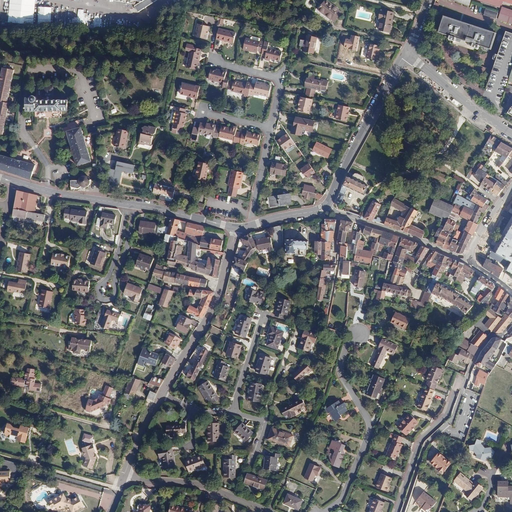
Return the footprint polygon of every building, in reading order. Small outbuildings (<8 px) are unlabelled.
[(8,10),(7,22),(33,24),(34,0),(7,0),(6,10),(8,10)] [(134,0),(142,1),(134,7),(138,13),(158,0),(134,0)] [(341,12),(338,10),(338,9),(326,0),(325,0),(318,10),(330,20),(331,19),(334,22),(341,12)] [(50,24),(51,7),(38,7),(37,24),(50,24)] [(511,10),(501,7),(498,19),(511,23),(511,10)] [(485,9),(484,16),(497,19),(498,12),(485,9)] [(389,33),(394,13),(381,10),(379,19),(381,19),(378,30),(389,33)] [(454,43),(458,45),(466,47),(471,49),(470,52),(469,53),(476,56),(477,52),(488,56),(494,40),(441,21),(436,37),(447,41),(445,45),(452,47),(453,46),(454,43)] [(206,39),(207,34),(206,33),(207,31),(208,32),(209,27),(199,24),(196,36),(206,39)] [(219,29),(217,39),(221,40),(221,39),(225,40),(224,41),(233,43),(236,33),(219,29)] [(313,54),(317,38),(307,35),(304,52),(313,54)] [(511,78),(510,77),(511,71),(511,39),(504,37),(481,100),(499,107),(508,82),(511,83),(511,78)] [(258,51),(262,52),(264,42),(260,41),(260,42),(251,40),(246,39),(243,49),(248,51),(249,50),(257,52),(258,51)] [(262,52),(262,54),(266,55),(265,60),(270,61),(270,59),(280,61),(282,52),(268,49),(269,42),(265,41),(264,42),(262,52)] [(377,52),(379,53),(380,47),(370,45),(369,50),(367,50),(365,58),(376,60),(377,52)] [(199,57),(200,58),(202,50),(193,48),(192,52),(190,51),(186,67),(196,70),(198,62),(197,61),(199,57)] [(0,138),(2,139),(2,135),(6,135),(11,104),(9,103),(14,70),(3,68),(0,88),(0,138)] [(213,70),(211,69),(208,79),(224,83),(222,88),(226,89),(229,78),(225,77),(226,72),(221,70),(220,72),(216,70),(213,70)] [(314,97),(316,89),(316,88),(327,90),(329,81),(322,80),(321,81),(314,80),(315,75),(310,74),(308,82),(309,83),(308,87),(306,95),(314,97)] [(243,97),(248,98),(249,94),(251,84),(247,83),(247,84),(246,85),(239,83),(239,82),(234,81),(234,82),(232,89),(231,91),(232,91),(240,93),(244,94),(243,97)] [(256,85),(251,84),(249,94),(253,96),(253,95),(254,93),(259,95),(268,97),(271,86),(265,85),(262,85),(262,83),(256,82),(256,85)] [(197,99),(200,86),(195,85),(195,87),(183,84),(180,94),(193,97),(192,98),(197,99)] [(68,111),(68,100),(61,101),(61,100),(52,100),(52,97),(53,97),(53,87),(42,87),(43,98),(43,100),(37,100),(37,99),(36,98),(36,97),(35,97),(34,96),(33,96),(32,96),(31,97),(30,98),(25,98),(26,112),(68,111)] [(313,100),(300,97),(298,106),(300,107),(299,111),(309,113),(310,108),(311,108),(313,100)] [(349,113),(350,108),(339,105),(336,120),(347,122),(348,117),(349,118),(350,113),(349,113)] [(186,109),(176,107),(175,111),(177,112),(174,123),(172,128),(173,128),(181,130),(182,130),(183,125),(184,125),(187,114),(185,114),(186,109)] [(306,127),(306,130),(312,132),(314,121),(296,117),(294,127),(292,127),(291,133),(301,135),(302,130),(303,127),(306,127)] [(88,135),(85,126),(82,127),(79,120),(65,124),(77,166),(91,162),(83,136),(88,135)] [(206,124),(200,123),(199,128),(199,132),(204,134),(205,133),(213,135),(213,137),(218,139),(219,137),(221,129),(215,127),(215,125),(207,123),(206,124)] [(151,144),(153,136),(151,136),(152,134),(153,135),(155,134),(157,128),(149,126),(148,127),(145,126),(142,128),(144,130),(143,132),(144,132),(144,134),(142,134),(139,144),(143,145),(145,144),(149,145),(151,144)] [(221,129),(219,137),(233,140),(233,142),(240,143),(242,133),(236,132),(237,127),(232,126),(231,129),(221,126),(221,129)] [(125,140),(126,141),(128,131),(118,129),(114,146),(123,148),(125,140)] [(242,133),(240,143),(244,144),(245,142),(259,145),(261,135),(247,132),(246,134),(242,133)] [(501,142),(491,136),(481,153),(484,155),(485,154),(490,157),(495,151),(501,142)] [(328,158),(332,150),(317,142),(313,151),(328,158)] [(511,150),(511,148),(501,142),(495,151),(503,155),(496,165),(499,168),(503,163),(504,163),(508,156),(511,150)] [(14,159),(0,155),(0,169),(30,180),(35,165),(22,162),(14,159)] [(134,165),(118,161),(117,161),(116,169),(115,170),(113,169),(109,169),(109,171),(108,171),(107,177),(112,178),(111,182),(112,182),(112,186),(118,188),(119,185),(117,185),(120,171),(122,172),(123,170),(132,172),(134,165)] [(195,178),(196,179),(204,181),(205,181),(209,165),(199,162),(195,178)] [(285,176),(287,166),(273,163),(271,173),(285,176)] [(315,172),(309,164),(306,166),(305,165),(303,166),(304,168),(301,170),(307,179),(315,173),(315,172)] [(474,177),(482,183),(486,178),(488,175),(485,173),(481,170),(483,167),(484,166),(480,164),(477,168),(479,169),(474,177)] [(429,169),(424,180),(427,181),(430,176),(445,182),(448,176),(429,169)] [(234,171),(232,170),(228,186),(230,186),(239,188),(240,184),(239,184),(240,180),(241,181),(243,173),(234,171)] [(317,170),(315,172),(315,173),(321,181),(322,180),(323,179),(318,171),(317,170)] [(339,209),(340,209),(345,195),(344,195),(346,191),(345,191),(347,188),(347,187),(351,189),(364,195),(368,187),(362,184),(365,180),(365,179),(364,178),(360,176),(356,174),(355,173),(355,174),(354,174),(352,179),(346,176),(345,179),(337,200),(339,209)] [(491,191),(498,196),(505,186),(495,179),(488,175),(486,178),(495,184),(491,191)] [(79,181),(71,181),(71,191),(78,191),(78,188),(82,186),(83,187),(84,187),(86,187),(87,187),(88,186),(89,185),(90,184),(90,183),(90,182),(90,180),(90,179),(89,178),(88,177),(87,176),(85,176),(84,176),(83,176),(81,177),(80,178),(80,179),(79,180),(79,181)] [(497,176),(495,179),(505,186),(508,183),(497,176)] [(482,183),(481,185),(491,191),(495,184),(486,178),(482,183)] [(153,193),(166,196),(172,198),(173,198),(175,189),(155,184),(153,193)] [(305,185),(303,190),(314,193),(315,188),(305,185)] [(239,188),(230,186),(227,195),(236,198),(239,188)] [(468,194),(473,197),(476,193),(478,191),(472,187),(468,194)] [(34,195),(17,191),(14,209),(34,213),(35,208),(32,208),(34,195)] [(477,206),(486,211),(490,206),(485,204),(487,200),(476,193),(473,197),(471,201),(478,205),(477,206)] [(271,197),(273,207),(292,204),(290,194),(271,197)] [(456,203),(473,212),(477,206),(470,202),(466,199),(458,194),(452,205),(455,206),(456,203)] [(160,195),(159,200),(171,203),(172,198),(166,196),(166,197),(160,195)] [(412,208),(415,203),(403,196),(399,201),(405,205),(412,208)] [(448,219),(455,206),(452,205),(452,206),(435,199),(429,212),(442,218),(448,220),(448,219)] [(406,218),(412,208),(405,205),(399,201),(397,200),(395,208),(402,212),(397,221),(387,218),(386,220),(384,224),(400,230),(406,218)] [(373,220),(373,219),(381,205),(373,201),(369,209),(368,208),(365,213),(366,214),(364,218),(372,221),(373,220)] [(197,203),(195,210),(203,211),(205,205),(197,203)] [(460,216),(470,221),(473,212),(456,203),(455,206),(448,219),(456,223),(460,216)] [(481,212),(484,214),(486,211),(477,206),(473,212),(470,221),(476,224),(479,216),(481,212)] [(407,232),(410,224),(417,211),(412,208),(406,218),(400,230),(407,233),(407,232)] [(34,213),(14,209),(12,217),(18,218),(18,222),(16,228),(22,229),(24,223),(21,222),(21,218),(26,219),(26,218),(44,221),(45,215),(34,213)] [(72,210),(72,211),(66,210),(65,218),(71,219),(71,221),(80,222),(80,223),(86,224),(88,212),(72,210)] [(114,224),(116,216),(103,213),(101,221),(102,221),(101,227),(107,228),(108,223),(114,224)] [(511,216),(496,244),(492,251),(508,260),(511,262),(507,271),(511,274),(511,257),(510,256),(511,253),(511,251),(511,216)] [(158,232),(166,234),(179,238),(189,241),(201,246),(202,237),(205,227),(188,222),(185,232),(188,233),(187,234),(185,233),(177,231),(180,221),(172,218),(169,227),(165,226),(165,227),(159,226),(158,232)] [(456,224),(456,223),(448,219),(448,220),(446,223),(443,230),(449,233),(451,229),(453,230),(456,224)] [(336,220),(325,220),(325,224),(322,224),(322,231),(329,231),(330,225),(335,225),(336,220)] [(155,235),(157,223),(141,221),(139,233),(155,235)] [(352,232),(352,230),(353,223),(341,221),(340,230),(347,231),(352,232)] [(459,245),(465,248),(472,236),(478,225),(476,224),(470,221),(459,245)] [(407,232),(422,238),(425,233),(423,230),(410,224),(407,232)] [(274,251),(283,249),(282,225),(273,227),(274,251)] [(360,228),(364,232),(363,233),(371,236),(376,237),(374,242),(373,242),(371,248),(373,249),(377,250),(383,232),(361,225),(360,228)] [(432,242),(442,247),(449,233),(443,230),(439,228),(432,242)] [(448,250),(448,249),(453,238),(457,231),(453,230),(451,229),(449,233),(442,247),(448,250)] [(345,243),(347,231),(340,230),(337,243),(338,248),(341,247),(341,246),(342,242),(345,243)] [(329,231),(322,231),(322,242),(330,242),(332,242),(334,231),(329,231)] [(453,238),(458,240),(462,233),(457,231),(453,238)] [(256,240),(254,240),(250,233),(241,238),(247,248),(241,259),(235,257),(232,266),(238,268),(245,271),(249,261),(250,258),(256,250),(256,247),(258,246),(258,251),(273,247),(270,237),(265,238),(264,232),(257,234),(256,232),(254,232),(256,240)] [(357,234),(355,232),(353,245),(351,253),(356,254),(356,252),(357,248),(357,246),(360,240),(361,236),(357,234)] [(383,232),(377,250),(376,256),(391,261),(399,237),(383,232)] [(166,234),(164,241),(171,243),(168,258),(174,260),(179,238),(166,234)] [(202,237),(201,246),(201,247),(221,251),(223,241),(202,237)] [(189,241),(179,238),(174,260),(173,265),(180,266),(181,265),(186,266),(188,257),(182,255),(183,245),(189,247),(189,241)] [(402,238),(395,256),(404,259),(406,255),(408,250),(410,252),(411,252),(412,251),(415,248),(419,245),(402,238)] [(448,249),(452,251),(456,244),(458,240),(453,238),(448,249)] [(286,239),(286,249),(286,253),(296,253),(296,255),(299,255),(299,256),(303,256),(303,255),(306,254),(306,250),(307,250),(308,241),(296,240),(295,239),(286,239)] [(201,246),(189,241),(189,247),(188,257),(186,266),(193,268),(197,270),(200,263),(196,261),(196,259),(197,249),(200,250),(200,249),(201,247),(201,246)] [(330,242),(322,242),(321,251),(330,251),(330,242)] [(463,253),(465,248),(459,245),(456,252),(460,254),(463,253)] [(341,246),(341,247),(340,257),(344,257),(343,269),(343,274),(349,275),(350,261),(346,260),(347,247),(341,246)] [(417,254),(424,257),(429,249),(422,246),(417,254)] [(508,260),(492,251),(488,249),(487,248),(486,248),(483,253),(482,253),(481,256),(486,259),(482,267),(493,274),(499,278),(503,269),(486,260),(489,256),(505,265),(508,260)] [(101,267),(106,253),(96,249),(91,264),(101,267)] [(427,260),(432,262),(434,259),(438,253),(433,251),(427,260)] [(20,260),(18,271),(27,273),(31,254),(20,252),(19,260),(20,260)] [(356,252),(356,254),(354,260),(371,263),(372,255),(362,253),(356,252)] [(434,259),(439,262),(446,265),(449,258),(438,253),(434,259)] [(68,268),(71,257),(53,254),(51,265),(68,268)] [(414,263),(418,265),(419,265),(424,257),(417,254),(415,259),(414,263)] [(150,271),(154,259),(149,257),(148,258),(140,255),(136,265),(145,268),(144,269),(150,271)] [(406,255),(404,259),(414,263),(415,259),(411,257),(406,255)] [(404,260),(404,259),(395,256),(393,261),(394,263),(396,267),(401,269),(401,268),(403,269),(408,271),(412,272),(413,270),(404,267),(402,266),(404,260)] [(197,270),(197,271),(210,276),(214,259),(209,257),(208,262),(208,265),(200,263),(197,270)] [(447,266),(449,267),(450,265),(453,266),(456,261),(449,258),(446,265),(447,266)] [(214,259),(210,276),(217,278),(220,260),(214,259)] [(453,269),(450,274),(457,277),(458,278),(461,271),(464,264),(456,261),(453,266),(451,268),(453,269)] [(432,274),(440,278),(442,274),(446,268),(447,266),(446,265),(439,262),(437,265),(432,274)] [(464,264),(461,271),(465,273),(471,277),(474,271),(464,264)] [(333,265),(324,265),(324,270),(322,270),(319,283),(319,285),(325,286),(326,281),(325,281),(325,278),(325,271),(335,271),(336,265),(333,265)] [(238,268),(232,266),(226,286),(232,288),(237,274),(236,274),(238,268)] [(381,295),(385,295),(386,291),(410,297),(412,291),(409,290),(402,287),(408,271),(403,269),(401,268),(401,269),(396,267),(393,274),(389,284),(384,282),(383,288),(382,292),(381,295)] [(155,269),(153,275),(164,278),(167,272),(155,269)] [(341,278),(349,279),(349,275),(343,274),(343,269),(342,269),(341,278)] [(365,272),(356,270),(354,276),(358,277),(357,282),(355,281),(354,286),(361,288),(365,272)] [(458,278),(457,277),(455,281),(462,284),(465,276),(464,275),(465,273),(461,271),(458,278)] [(169,281),(189,285),(191,277),(184,275),(171,272),(171,273),(169,281)] [(494,284),(481,275),(472,290),(475,293),(476,294),(480,289),(484,291),(481,295),(480,294),(476,300),(476,301),(479,304),(481,303),(493,288),(494,287),(494,284)] [(191,277),(189,285),(206,288),(208,280),(195,278),(191,277)] [(27,281),(19,279),(18,283),(9,281),(7,291),(13,293),(13,291),(25,294),(27,281)] [(89,292),(90,282),(82,281),(82,280),(77,279),(77,281),(74,280),(73,290),(78,290),(78,291),(89,292)] [(432,293),(433,294),(438,297),(439,296),(462,309),(461,310),(466,313),(472,303),(457,294),(458,292),(439,281),(436,286),(432,293)] [(139,299),(143,289),(128,284),(124,294),(132,297),(131,300),(137,303),(139,299)] [(431,294),(432,294),(433,294),(432,293),(436,286),(432,284),(430,287),(427,292),(431,294)] [(254,287),(252,287),(251,290),(250,289),(246,300),(253,303),(254,302),(261,304),(264,294),(264,292),(261,291),(260,293),(257,292),(259,287),(254,286),(254,287)] [(504,292),(498,287),(497,287),(497,291),(494,297),(499,300),(500,300),(504,292)] [(495,290),(493,288),(481,303),(485,305),(488,302),(493,295),(495,291),(495,290)] [(165,289),(159,305),(168,308),(174,293),(174,291),(173,291),(170,290),(165,289)] [(49,309),(53,292),(42,290),(41,295),(42,295),(39,307),(49,309)] [(187,311),(202,318),(207,311),(214,292),(205,291),(197,290),(196,291),(190,290),(188,296),(194,297),(195,296),(197,296),(205,298),(201,305),(199,310),(190,305),(187,311)] [(374,290),(374,292),(377,293),(376,302),(380,303),(380,301),(381,295),(382,292),(378,291),(374,290)] [(510,297),(504,292),(500,300),(506,304),(507,303),(510,297)] [(286,319),(290,301),(280,298),(275,316),(286,319)] [(500,300),(499,300),(495,305),(504,310),(506,304),(500,300)] [(489,307),(490,308),(496,312),(502,315),(503,312),(504,310),(495,305),(495,306),(491,304),(489,307)] [(143,318),(150,321),(153,315),(151,315),(153,310),(147,307),(143,318)] [(485,326),(492,331),(501,319),(494,314),(496,312),(490,308),(484,314),(491,318),(486,325),(485,326)] [(84,319),(85,310),(76,309),(75,318),(76,319),(75,325),(85,326),(86,320),(84,319)] [(118,322),(121,315),(108,310),(101,327),(108,330),(112,320),(118,322)] [(406,329),(410,319),(395,312),(391,322),(406,329)] [(501,319),(492,331),(499,333),(502,332),(511,320),(511,318),(505,314),(501,319)] [(186,334),(193,321),(183,316),(176,329),(186,334)] [(246,337),(252,319),(243,316),(242,319),(240,319),(235,333),(246,337)] [(277,350),(283,332),(269,327),(267,335),(270,336),(266,346),(277,350)] [(315,343),(318,335),(305,330),(298,348),(309,352),(312,342),(315,343)] [(478,348),(487,337),(480,331),(470,343),(459,336),(455,345),(474,355),(477,349),(478,348)] [(176,350),(181,340),(170,333),(165,343),(176,350)] [(69,350),(74,351),(73,353),(80,354),(81,350),(90,352),(92,341),(82,339),(82,340),(76,339),(76,338),(72,337),(71,343),(72,343),(72,345),(69,345),(69,350)] [(481,351),(475,364),(480,367),(482,364),(492,370),(495,366),(488,361),(490,358),(496,350),(501,339),(496,338),(492,338),(481,351)] [(378,369),(387,350),(394,354),(398,346),(382,339),(379,346),(382,348),(381,350),(378,349),(376,354),(377,354),(371,366),(378,369)] [(238,358),(242,345),(231,342),(227,354),(238,358)] [(455,345),(450,355),(458,358),(470,364),(474,355),(455,345)] [(511,348),(511,347),(507,345),(503,352),(508,355),(511,348)] [(195,367),(193,366),(188,363),(186,367),(185,366),(180,374),(194,381),(209,352),(198,346),(193,354),(199,357),(197,360),(198,361),(195,367)] [(155,365),(157,360),(159,356),(159,355),(143,350),(138,365),(143,367),(145,361),(148,362),(155,365)] [(162,361),(171,367),(176,359),(167,353),(162,361)] [(266,375),(271,358),(261,355),(255,371),(266,375)] [(450,355),(445,367),(457,372),(458,370),(454,368),(458,358),(450,355)] [(501,356),(497,363),(503,367),(507,360),(501,356)] [(225,380),(229,367),(225,366),(226,362),(218,360),(217,364),(218,364),(214,377),(225,380)] [(297,381),(307,372),(308,374),(312,370),(306,363),(292,375),(297,381)] [(427,381),(424,388),(426,388),(434,391),(438,380),(440,376),(441,376),(443,372),(442,370),(433,366),(430,372),(429,372),(426,381),(427,381)] [(30,389),(41,391),(42,384),(35,382),(37,374),(35,373),(36,369),(29,367),(28,372),(27,372),(26,376),(21,375),(21,377),(13,375),(12,381),(21,383),(20,384),(25,385),(25,384),(31,385),(30,389)] [(479,378),(486,381),(488,375),(479,371),(477,375),(475,374),(474,375),(479,378)] [(376,398),(379,390),(381,384),(382,385),(384,379),(374,375),(372,381),(373,381),(371,387),(369,392),(366,391),(365,394),(376,398)] [(164,381),(153,377),(149,383),(148,385),(149,386),(152,387),(153,385),(158,387),(155,393),(151,391),(147,398),(154,400),(160,388),(164,381)] [(141,380),(131,378),(125,393),(133,397),(134,397),(141,380)] [(219,399),(208,381),(198,387),(207,402),(211,400),(212,403),(219,399)] [(259,402),(262,384),(252,382),(248,400),(259,402)] [(99,394),(98,398),(93,400),(88,398),(85,410),(89,411),(108,404),(111,399),(108,398),(113,389),(106,386),(102,395),(99,394)] [(434,391),(426,388),(423,395),(422,394),(417,408),(426,412),(432,398),(431,398),(434,391)] [(133,397),(125,393),(123,398),(131,402),(133,397)] [(287,415),(288,417),(289,418),(296,415),(294,411),(306,406),(302,398),(295,402),(295,403),(281,409),(284,417),(285,416),(287,415)] [(347,411),(345,408),(347,406),(344,403),(341,405),(338,401),(325,409),(328,413),(331,411),(334,415),(331,416),(335,422),(342,417),(341,415),(347,411)] [(413,427),(417,422),(409,415),(397,428),(405,435),(410,430),(411,430),(413,428),(413,427)] [(186,432),(186,422),(180,423),(181,426),(166,426),(167,434),(170,433),(170,437),(178,437),(178,432),(186,432)] [(219,441),(219,423),(208,423),(208,441),(219,441)] [(246,441),(253,433),(242,423),(235,432),(246,441)] [(17,440),(22,442),(22,440),(27,442),(28,436),(30,436),(32,428),(22,425),(21,427),(20,426),(19,426),(17,426),(15,426),(14,426),(12,424),(7,428),(4,431),(8,436),(11,434),(19,436),(17,440)] [(293,435),(272,428),(268,439),(289,447),(293,435)] [(394,439),(391,445),(391,444),(386,455),(394,458),(396,455),(397,455),(398,452),(400,448),(401,449),(403,445),(400,444),(403,438),(395,435),(391,433),(389,437),(394,439)] [(485,461),(489,456),(492,458),(494,452),(493,450),(482,446),(479,440),(477,439),(475,444),(469,445),(469,448),(476,450),(479,459),(485,461)] [(339,468),(345,453),(343,452),(344,450),(342,448),(346,445),(342,444),(340,441),(338,441),(336,441),(335,441),(333,440),(330,447),(334,449),(334,450),(335,451),(335,452),(334,455),(330,454),(329,456),(331,461),(334,462),(333,465),(339,468)] [(84,456),(85,459),(82,465),(91,468),(94,459),(94,458),(95,458),(94,454),(93,454),(92,451),(94,451),(92,444),(81,447),(82,450),(81,452),(82,455),(84,456)] [(175,466),(172,447),(158,449),(159,458),(162,457),(164,468),(175,466)] [(451,463),(439,452),(431,461),(438,467),(440,465),(445,470),(451,463)] [(276,470),(278,458),(280,458),(280,454),(273,453),(273,457),(265,456),(264,468),(276,470)] [(189,471),(205,465),(201,455),(185,461),(189,471)] [(235,477),(235,455),(227,455),(227,459),(224,459),(224,477),(235,477)] [(317,476),(321,468),(311,463),(304,478),(312,482),(315,475),(317,476)] [(0,493),(3,490),(0,487),(0,480),(1,479),(3,480),(11,481),(11,471),(0,470),(0,493)] [(264,489),(267,480),(248,473),(244,482),(264,489)] [(388,486),(389,484),(392,478),(382,474),(379,482),(377,482),(376,486),(377,488),(386,491),(388,491),(389,488),(388,486)] [(472,500),(482,488),(475,482),(473,484),(460,474),(454,480),(467,491),(465,494),(472,500)] [(511,504),(511,485),(508,486),(508,481),(498,481),(498,497),(508,497),(508,496),(510,496),(510,504),(511,504)] [(436,502),(424,492),(416,501),(424,507),(425,505),(430,509),(436,502)] [(58,507),(58,509),(59,511),(61,510),(62,511),(65,509),(66,507),(68,506),(73,508),(75,511),(77,511),(87,507),(82,498),(74,502),(70,500),(67,494),(66,495),(63,494),(61,496),(61,498),(50,503),(53,510),(58,507)] [(298,510),(303,500),(288,494),(284,503),(298,510)] [(380,511),(385,502),(375,498),(369,511),(380,511)]
